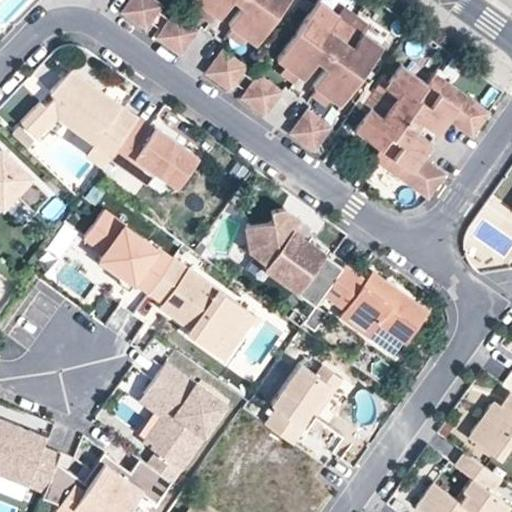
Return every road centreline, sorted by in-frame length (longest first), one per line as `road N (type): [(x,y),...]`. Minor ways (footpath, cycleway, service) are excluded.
road 1 (residential): [(0,75),(48,24),(89,24),(416,250)]
road 2 (residential): [(344,511),(478,325),(462,291),(416,250)]
road 3 (residential): [(416,250),(511,115)]
